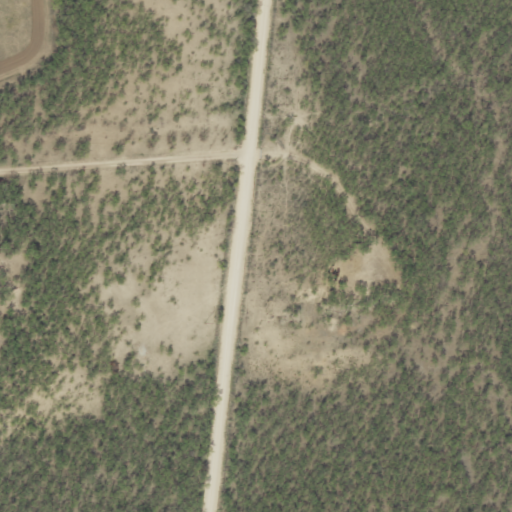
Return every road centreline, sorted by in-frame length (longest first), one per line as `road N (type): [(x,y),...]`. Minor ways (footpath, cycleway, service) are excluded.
road 1 (residential): [(234,511),(270,321),(299,0)]
road 2 (residential): [(0,182),(95,155),(285,135)]
